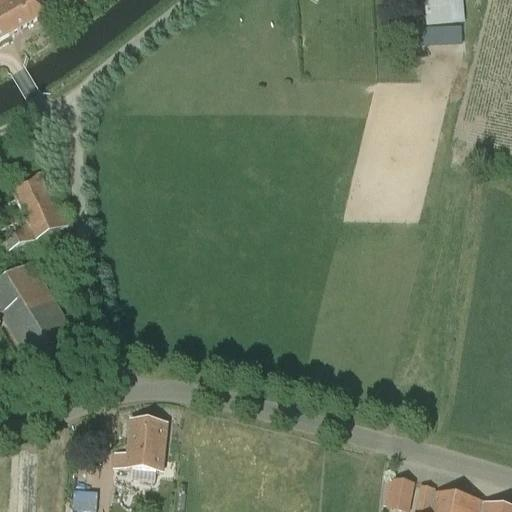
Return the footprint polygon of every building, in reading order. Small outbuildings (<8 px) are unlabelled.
[(1,0),(0,1),(0,42),(46,17),(36,0),(1,0)] [(71,0),(79,11),(96,0),(71,0)] [(419,30),(420,49),(462,47),(462,29),(419,30)] [(10,190),(11,191),(0,196),(0,250),(4,260),(69,230),(59,208),(64,205),(49,173),(10,190)] [(0,318),(1,318),(32,369),(77,342),(32,267),(0,286),(0,318)] [(162,476),(167,428),(131,424),(127,458),(115,457),(114,471),(162,476)] [(410,511),(415,487),(393,482),(387,511),(410,511)] [(434,511),(438,496),(434,496),(435,492),(421,489),(416,511),(434,511)] [(76,492),(73,511),(97,511),(100,496),(76,492)] [(511,511),(483,505),(438,496),(434,511),(511,511)]
